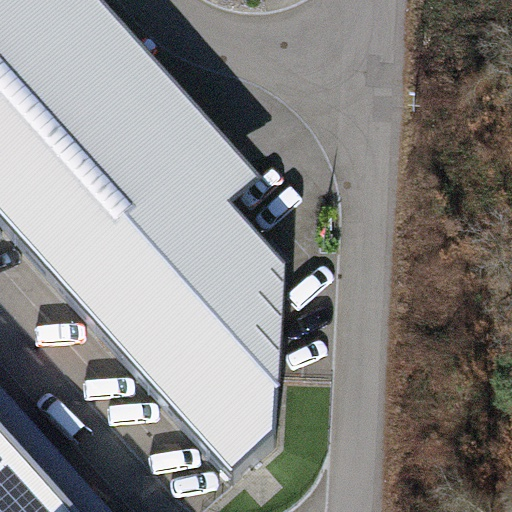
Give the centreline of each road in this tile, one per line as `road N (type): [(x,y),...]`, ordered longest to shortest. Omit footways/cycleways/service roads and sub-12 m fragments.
road 1 (residential): [(357,511),(374,60)]
road 2 (residential): [(165,511),(0,326)]
road 3 (residential): [(161,0),(222,42),(374,60)]
